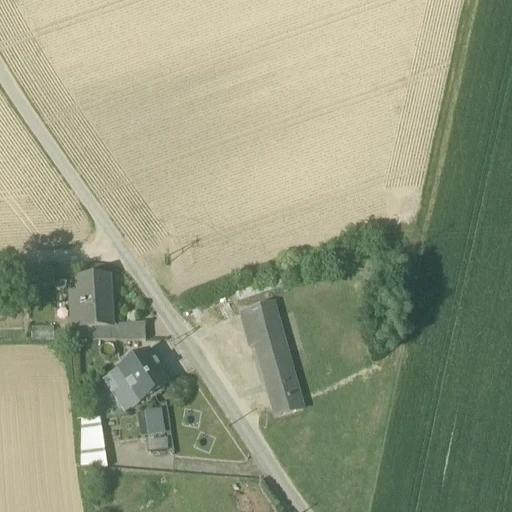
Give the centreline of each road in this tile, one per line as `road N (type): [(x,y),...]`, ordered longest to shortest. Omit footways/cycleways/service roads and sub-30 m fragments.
road 1 (unclassified): [(300,511),(0,70)]
road 2 (track): [(0,258),(121,251)]
